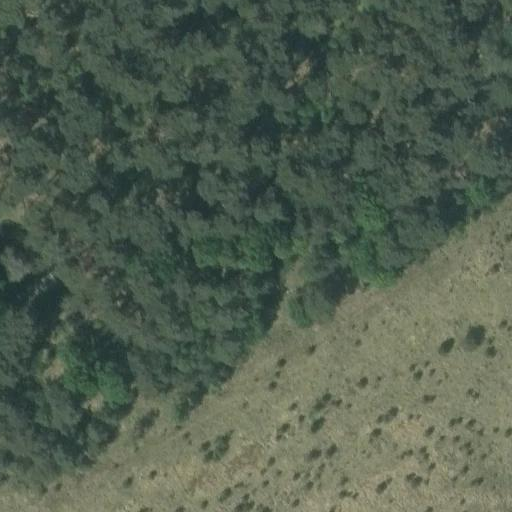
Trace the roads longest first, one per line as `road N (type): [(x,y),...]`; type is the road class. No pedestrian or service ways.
road 1 (track): [(69,267),(189,210),(511,109)]
road 2 (track): [(0,164),(46,211),(69,267)]
